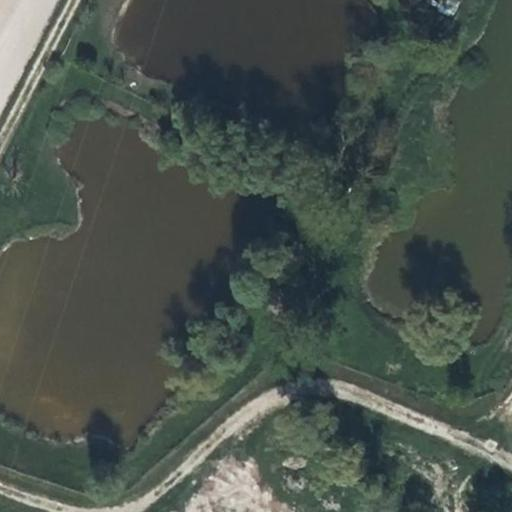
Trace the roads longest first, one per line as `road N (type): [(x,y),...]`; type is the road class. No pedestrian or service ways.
road 1 (track): [(0,482),(86,510),(150,499),(328,362)]
road 2 (track): [(328,362),(511,459)]
road 3 (track): [(79,0),(0,158)]
